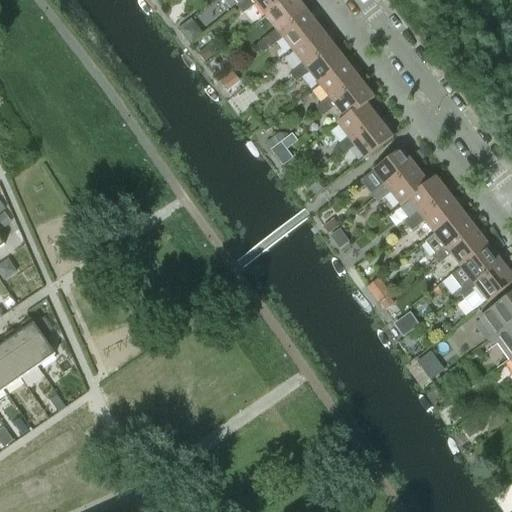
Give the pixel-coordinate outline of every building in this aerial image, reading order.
[(249,9),(242,0),(236,5),(242,14),(249,9)] [(242,0),(249,9),(255,4),(251,0),(242,0)] [(251,0),(255,4),(265,17),(286,0),(251,0)] [(286,0),(265,17),(275,30),(278,34),(306,12),(296,0),(286,0)] [(278,34),(281,38),(291,51),(319,29),(306,12),(278,34)] [(291,51),(301,64),(305,68),(333,47),(319,29),(291,51)] [(264,52),(275,43),(281,38),(278,34),(275,30),(262,40),(257,44),(257,47),(261,52),(264,52)] [(305,68),(308,72),(318,85),(346,64),(333,47),(305,68)] [(301,64),(295,69),(302,77),(308,72),(305,68),(301,64)] [(318,85),(328,98),(331,102),(359,81),(346,64),(318,85)] [(302,77),(295,69),(289,74),(295,82),(302,77)] [(232,71),(219,81),(227,91),(239,82),(232,71)] [(334,106),(344,118),(344,119),(365,104),(365,105),(373,99),(359,81),(331,102),(334,106)] [(328,98),(322,103),(328,111),(334,106),(331,102),(328,98)] [(322,116),(328,111),(322,103),(315,108),(322,116)] [(344,119),(344,118),(336,124),(347,138),(350,142),(378,121),(365,105),(365,104),(344,119)] [(350,142),(353,146),(364,160),(392,138),(378,121),(350,142)] [(291,134),(280,142),(286,150),(297,142),(291,134)] [(353,146),(350,142),(347,138),(341,143),(347,151),(353,146)] [(341,156),(347,151),(341,143),(334,148),(341,156)] [(372,171),(383,185),(386,189),(414,167),(400,150),(372,171)] [(386,189),(389,193),(400,207),(408,201),(407,200),(427,184),(426,183),(414,167),(386,189)] [(434,177),(426,183),(427,184),(407,200),(408,201),(417,213),(420,217),(448,195),(434,177)] [(383,185),(377,189),(383,198),(389,193),(386,189),(383,185)] [(377,203),(383,198),(377,189),(370,194),(377,203)] [(420,217),(423,221),(433,234),(461,212),(448,195),(420,217)] [(433,234),(443,247),(447,251),(474,230),(461,212),(433,234)] [(423,221),(420,217),(417,213),(411,218),(417,226),(423,221)] [(411,231),(417,226),(411,218),(404,223),(411,231)] [(447,251),(450,256),(460,268),(488,247),(474,230),(447,251)] [(498,239),(492,244),(497,250),(503,245),(498,239)] [(443,247),(437,252),(444,260),(450,256),(447,251),(443,247)] [(460,268),(470,281),(473,285),(501,264),(488,247),(460,268)] [(437,265),(444,260),(437,252),(431,257),(437,265)] [(473,285),(476,290),(487,303),(511,283),(511,278),(501,264),(473,285)] [(378,278),(367,287),(378,303),(390,294),(378,278)] [(470,281),(464,286),(470,294),(476,290),(473,285),(470,281)] [(470,294),(464,286),(457,291),(464,299),(470,294)] [(486,339),(489,343),(511,326),(511,293),(479,318),(492,335),(486,339)] [(409,312),(393,324),(402,338),(419,326),(409,312)] [(24,330),(16,336),(38,367),(54,355),(30,319),(21,325),(24,330)] [(442,323),(441,331),(449,332),(450,324),(442,323)] [(511,326),(489,343),(492,347),(498,343),(510,359),(511,357),(511,326)] [(7,341),(0,346),(0,347),(21,379),(38,367),(16,336),(13,331),(4,337),(7,341)] [(0,384),(4,390),(21,379),(0,347),(0,384)] [(432,349),(417,359),(431,379),(445,369),(432,349)] [(57,395),(49,401),(58,412),(65,407),(57,395)] [(19,418),(12,423),(21,436),(28,431),(19,418)] [(3,428),(0,430),(0,442),(3,447),(12,441),(3,428)]
